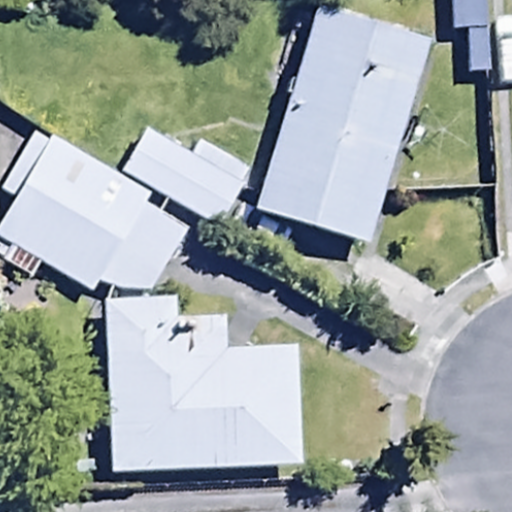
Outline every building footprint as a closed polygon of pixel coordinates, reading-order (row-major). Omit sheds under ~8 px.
[(484,81),(482,0),(444,0),(445,43),(461,42),(463,82),(484,81)] [(365,260),(426,50),(312,17),(251,227),(365,260)] [(144,206),(32,138),(0,195),(0,202),(11,209),(0,228),(0,248),(9,254),(0,270),(27,286),(36,272),(89,302),(96,289),(114,299),(146,299),(182,239),(140,213),(144,206)] [(142,139),(117,183),(215,239),(248,182),(197,153),(189,166),(142,139)] [(98,311),(104,483),(300,476),(296,358),(220,361),(219,330),(178,331),(177,309),(98,311)]
